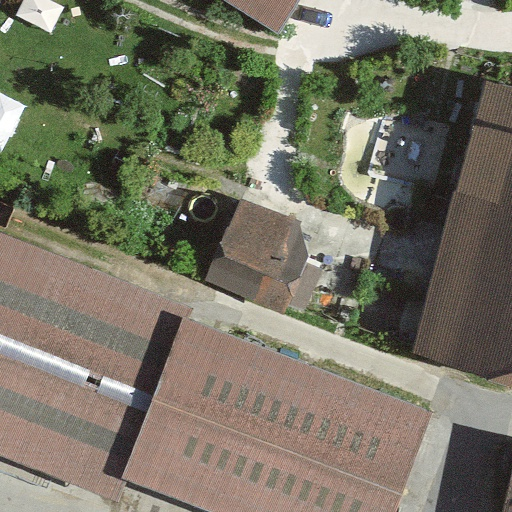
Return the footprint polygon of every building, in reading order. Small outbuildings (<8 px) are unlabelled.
[(291,0),(245,0),(280,20),(291,0)] [(511,80),(482,72),(413,344),(511,369),(511,80)] [(200,271),(305,310),(325,256),(290,244),(302,212),(231,186),(200,271)] [(178,291),(0,224),(0,440),(107,481),(116,462),(172,308),(178,291)] [(381,511),(423,400),(172,308),(116,462),(253,511),(381,511)] [(511,511),(511,468),(501,511),(511,511)]
